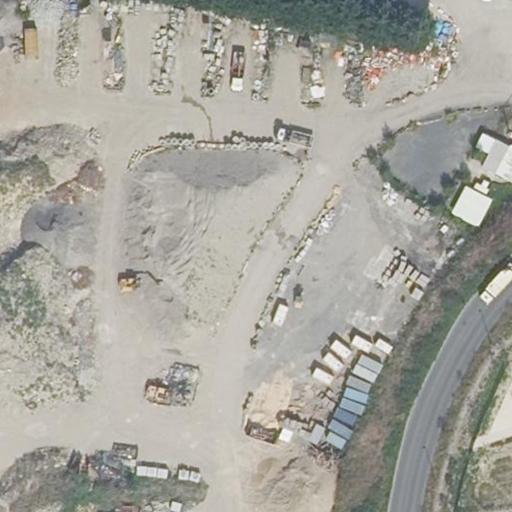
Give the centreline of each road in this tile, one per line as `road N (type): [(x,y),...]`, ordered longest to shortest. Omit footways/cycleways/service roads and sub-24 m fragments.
road 1 (track): [(339,143),(274,113),(36,105),(0,128)]
road 2 (track): [(122,108),(102,262),(119,415)]
road 3 (secondary): [(511,278),(448,361),(417,442),(404,511)]
road 4 (track): [(0,431),(216,403)]
